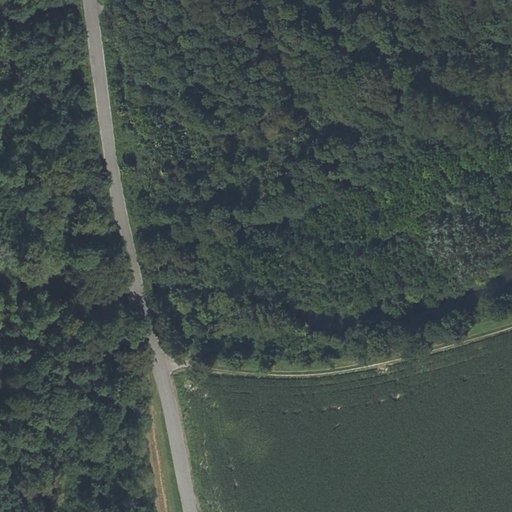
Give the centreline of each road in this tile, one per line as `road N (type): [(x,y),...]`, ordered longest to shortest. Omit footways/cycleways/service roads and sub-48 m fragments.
road 1 (track): [(511,321),(437,352),(321,375),(156,342),(0,395)]
road 2 (unclassified): [(94,0),(147,313),(197,511)]
